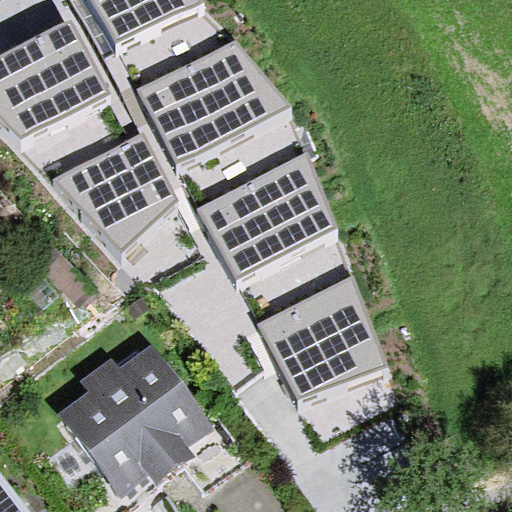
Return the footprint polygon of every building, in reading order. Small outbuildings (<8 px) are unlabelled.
[(86,0),(119,56),(205,11),(194,0),(86,0)] [(71,34),(0,68),(0,123),(20,148),(111,106),(71,34)] [(240,51),(144,101),(185,173),(294,116),(240,51)] [(142,143),(55,188),(121,260),(176,211),(142,143)] [(312,166),(203,219),(239,290),(336,238),(312,166)] [(358,290),(263,336),(304,410),(389,377),(358,290)] [(511,330),(506,318),(450,343),(474,396),(511,378),(511,330)] [(90,394),(61,416),(124,498),(151,478),(158,488),(186,467),(207,494),(250,461),(158,341),(120,370),(112,361),(82,384),(90,394)] [(32,511),(0,471),(0,511),(32,511)]
